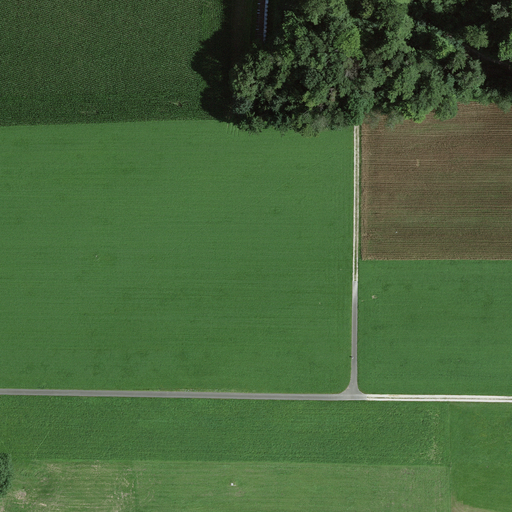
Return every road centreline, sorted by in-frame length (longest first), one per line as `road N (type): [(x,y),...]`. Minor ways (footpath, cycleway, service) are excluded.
road 1 (track): [(355,397),(0,392)]
road 2 (track): [(355,290),(357,107)]
road 3 (track): [(355,397),(511,399)]
road 4 (track): [(470,58),(380,76),(357,107)]
road 5 (track): [(408,0),(470,58),(511,74)]
